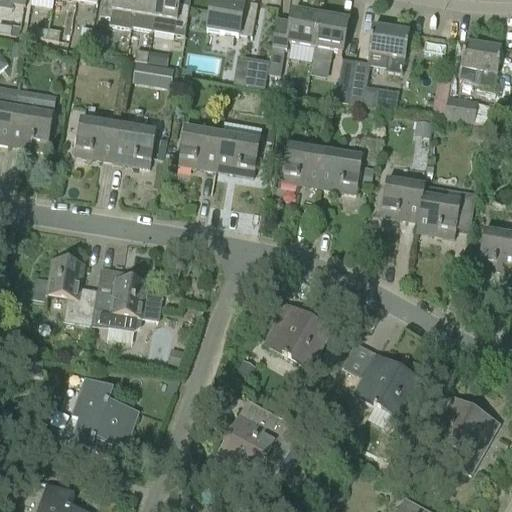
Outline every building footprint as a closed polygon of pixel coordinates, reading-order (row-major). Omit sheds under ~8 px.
[(76,0),(75,5),(97,9),(98,0),(76,0)] [(113,0),(113,5),(103,3),(100,21),(110,23),(108,30),(131,34),(131,32),(136,0),(113,0)] [(136,0),(131,32),(153,36),(158,0),(136,0)] [(188,17),(178,15),(180,0),(158,0),(153,36),(184,41),(188,17)] [(252,42),(254,29),(257,9),(243,7),(243,10),(240,9),(240,10),(232,9),(232,8),(212,4),(206,36),(239,42),(240,40),(252,42)] [(315,54),(320,21),(292,16),(289,31),(276,29),(268,79),(279,81),(284,56),(286,56),(288,49),(314,54),(315,54)] [(342,59),(344,45),(348,25),(320,21),(315,54),(314,54),(312,64),(330,68),(332,57),(342,59)] [(12,30),(0,28),(0,38),(16,41),(18,38),(19,32),(12,31),(12,30)] [(369,52),(367,59),(388,62),(385,76),(402,79),(409,38),(372,32),(369,52)] [(47,45),(48,35),(36,33),(35,43),(47,45)] [(88,61),(93,35),(82,33),(80,47),(78,46),(76,59),(88,61)] [(53,35),(48,35),(47,45),(58,46),(60,37),(53,35)] [(464,47),(458,84),(478,87),(477,92),(494,94),(501,53),(464,47)] [(12,48),(10,61),(22,63),(23,50),(12,48)] [(134,66),(146,68),(148,57),(136,55),(134,66)] [(263,96),(268,66),(237,62),(232,90),(263,96)] [(330,106),(349,109),(355,66),(341,64),(337,90),(332,90),(330,106)] [(375,98),(365,96),(366,92),(369,71),(369,69),(370,68),(366,67),(355,66),(351,94),(349,109),(372,113),(373,112),(379,112),(381,99),(375,98)] [(153,91),(156,71),(135,68),(132,88),(153,91)] [(180,81),(191,83),(192,76),(181,74),(180,81)] [(18,95),(0,92),(0,148),(9,151),(18,95)] [(47,157),(56,102),(18,95),(9,151),(47,157)] [(261,98),(259,115),(272,117),(274,100),(261,98)] [(477,107),(447,103),(444,125),(474,129),(474,128),(495,131),(498,112),(477,109),(477,107)] [(444,123),(446,106),(435,105),(433,104),(431,121),(444,123)] [(118,131),(80,124),(74,161),(112,167),(118,131)] [(149,174),(156,137),(118,131),(112,167),(149,174)] [(489,133),(472,131),(471,136),(475,136),(475,141),(488,142),(489,133)] [(178,170),(203,174),(216,177),(222,139),(184,132),(178,170)] [(216,177),(228,179),(253,183),(260,145),(222,139),(216,177)] [(324,156),(286,149),(280,187),(318,193),(324,156)] [(356,200),(362,162),(324,156),(318,193),(356,200)] [(172,171),(173,160),(165,159),(164,169),(172,171)] [(426,178),(425,186),(431,187),(433,167),(427,167),(426,178)] [(370,191),(373,175),(364,173),(361,189),(370,191)] [(408,188),(386,184),(380,222),(417,228),(418,228),(424,192),(424,190),(408,188)] [(447,195),(424,192),(418,228),(417,228),(415,238),(454,244),(456,233),(469,235),(475,199),(460,197),(458,207),(446,205),(447,195)] [(511,239),(482,234),(479,255),(477,274),(495,277),(495,273),(499,274),(499,275),(502,275),(502,277),(511,277),(511,239)] [(62,327),(91,331),(96,296),(96,297),(86,295),(80,293),(84,270),(52,265),(49,287),(36,285),(32,306),(46,309),(47,301),(66,304),(62,327)] [(140,331),(141,323),(157,326),(161,302),(145,300),(147,289),(116,284),(113,299),(107,298),(106,299),(97,297),(97,296),(96,296),(91,331),(108,334),(132,338),(140,331)] [(263,348),(311,374),(332,335),(318,327),(316,330),(311,328),(313,324),(295,314),(294,315),(286,311),(287,310),(285,309),(263,348)] [(177,370),(182,356),(172,353),(168,368),(177,370)] [(399,425),(412,403),(422,385),(374,359),(373,360),(374,360),(368,370),(367,370),(351,398),(399,425)] [(235,377),(248,384),(255,372),(243,364),(235,377)] [(41,382),(42,366),(25,365),(23,381),(41,382)] [(132,414),(109,405),(113,393),(84,383),(70,420),(78,423),(69,445),(65,444),(65,446),(84,452),(97,457),(101,445),(125,454),(139,417),(131,414),(132,414)] [(499,429),(490,423),(452,402),(429,443),(458,459),(451,471),(470,482),(499,429)] [(280,475),(301,437),(259,413),(251,427),(239,420),(231,435),(234,436),(231,441),(228,439),(213,467),(230,477),(252,490),(266,467),(280,475)] [(319,442),(328,423),(309,414),(300,432),(319,442)] [(374,469),(384,474),(390,464),(380,459),(374,469)] [(36,511),(72,511),(70,511),(73,502),(45,491),(36,511)]
